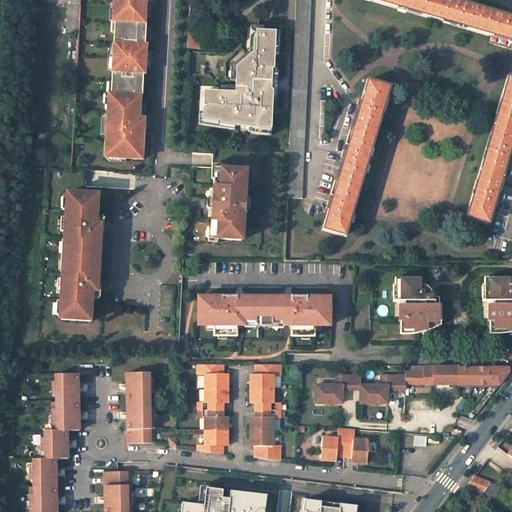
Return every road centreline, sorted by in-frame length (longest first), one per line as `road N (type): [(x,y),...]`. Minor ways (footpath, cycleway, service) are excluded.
road 1 (unknown): [(511,356),(349,354),(337,283),(206,281)]
road 2 (primary): [(511,393),(420,511)]
